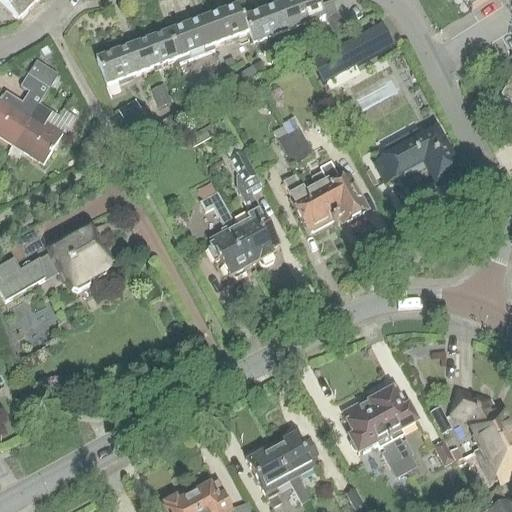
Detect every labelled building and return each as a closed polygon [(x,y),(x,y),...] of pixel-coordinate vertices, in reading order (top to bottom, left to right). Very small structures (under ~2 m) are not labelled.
[(16,24),(40,0),(0,0),(0,16),(4,12),(16,24)] [(287,34),(298,30),(302,40),(303,40),(317,35),(315,30),(313,24),(324,21),(315,0),(296,0),(278,7),(287,34)] [(487,0),(465,0),(472,10),(487,0)] [(255,58),(282,48),(278,38),(287,34),(278,7),(243,21),(242,21),(248,35),(247,35),(251,48),(255,58)] [(212,48),(247,35),(248,35),(242,21),(243,21),(239,8),(202,22),(212,48)] [(333,19),(326,24),(336,37),(347,28),(338,15),(333,19)] [(202,22),(166,35),(176,61),(212,48),(202,22)] [(381,27),(310,66),(320,84),(355,65),(357,68),(393,48),(381,27)] [(176,61),(166,35),(131,49),(141,75),(176,61)] [(46,49),(40,53),(45,61),(52,57),(46,49)] [(105,89),(141,75),(131,49),(95,63),(105,89)] [(511,62),(511,77),(499,100),(511,107),(511,56),(509,58),(511,62)] [(236,68),(233,60),(225,63),(228,71),(236,68)] [(26,77),(48,91),(57,76),(35,62),(26,77)] [(238,92),(266,75),(260,64),(231,82),(238,92)] [(0,98),(0,139),(12,147),(38,106),(48,91),(26,77),(19,88),(28,93),(21,103),(5,93),(2,97),(1,97),(0,98)] [(171,107),(163,88),(151,93),(158,112),(171,107)] [(135,102),(118,112),(124,122),(123,122),(130,134),(153,120),(146,108),(141,111),(135,102)] [(71,129),(75,123),(71,120),(73,118),(64,112),(60,119),(38,106),(12,147),(43,166),(67,126),(71,129)] [(188,108),(136,139),(144,151),(195,120),(188,108)] [(209,128),(187,141),(193,152),(216,139),(209,128)] [(289,137),(284,128),(273,134),(278,143),(289,137)] [(289,137),(278,143),(286,156),(307,144),(299,131),(289,137)] [(421,141),(418,135),(398,146),(401,152),(375,166),(385,186),(398,179),(401,184),(427,170),(436,187),(458,175),(436,133),(421,141)] [(307,144),(286,156),(293,169),(314,157),(307,144)] [(236,147),(226,153),(230,161),(241,155),(236,147)] [(250,224),(237,231),(236,231),(255,266),(259,264),(261,267),(266,269),(272,265),(273,261),(271,257),(273,256),(270,251),(279,246),(251,195),(262,189),(243,154),(241,155),(230,161),(237,175),(237,192),(251,217),(247,219),(250,224)] [(312,180),(315,186),(334,222),(344,217),(347,223),(363,215),(353,195),(355,194),(347,179),(339,183),(331,167),(321,172),(323,175),(312,180)] [(310,230),(312,234),(334,222),(315,186),(303,192),(295,178),(283,185),(294,205),(291,207),(304,233),(310,230)] [(212,187),(198,194),(203,204),(217,196),(212,187)] [(245,275),(243,272),(255,266),(236,231),(237,231),(218,196),(217,196),(203,204),(200,205),(205,214),(214,210),(224,228),(226,227),(228,231),(222,234),(223,238),(209,245),(212,249),(206,252),(213,264),(218,261),(229,281),(233,278),(234,281),(245,275)] [(0,296),(5,305),(44,282),(41,267),(56,258),(72,289),(78,291),(91,284),(92,279),(108,270),(110,263),(92,228),(51,250),(54,254),(20,273),(14,261),(0,268),(0,296)] [(380,399),(369,405),(401,464),(410,459),(412,458),(405,444),(401,446),(398,441),(401,439),(399,434),(416,425),(407,409),(403,411),(393,393),(391,394),(389,390),(378,396),(380,399)] [(457,395),(450,418),(467,423),(481,450),(511,434),(499,409),(491,413),(486,404),(457,395)] [(396,480),(416,469),(410,459),(401,464),(369,405),(356,412),(354,409),(343,415),(345,419),(343,419),(354,439),(349,441),(350,444),(349,447),(352,454),(355,454),(357,458),(376,447),(379,451),(382,449),(384,455),(382,456),(389,470),(390,470),(396,480)] [(449,425),(441,409),(430,415),(439,430),(449,425)] [(511,434),(481,450),(499,483),(502,483),(511,477),(511,468),(511,467),(511,434)] [(295,439),(271,452),(289,485),(302,507),(311,502),(298,480),(313,472),(308,463),(316,458),(308,443),(300,448),(295,439)] [(445,470),(455,465),(450,454),(444,443),(433,449),(445,470)] [(450,454),(455,465),(458,470),(466,466),(458,450),(450,454)] [(278,496),(276,492),(289,485),(271,452),(267,454),(265,451),(245,462),(266,502),(278,496)] [(229,511),(223,500),(226,499),(218,483),(187,500),(193,511),(229,511)] [(475,502),(491,494),(487,487),(472,495),(475,502)] [(362,511),(365,511),(355,491),(346,496),(354,511),(362,511)] [(277,497),(268,502),(273,511),(282,506),(277,497)] [(193,511),(187,500),(178,505),(176,503),(173,501),(165,506),(164,509),(164,510),(165,511),(164,511),(193,511)] [(511,511),(511,509),(507,501),(486,511),(511,511)]
